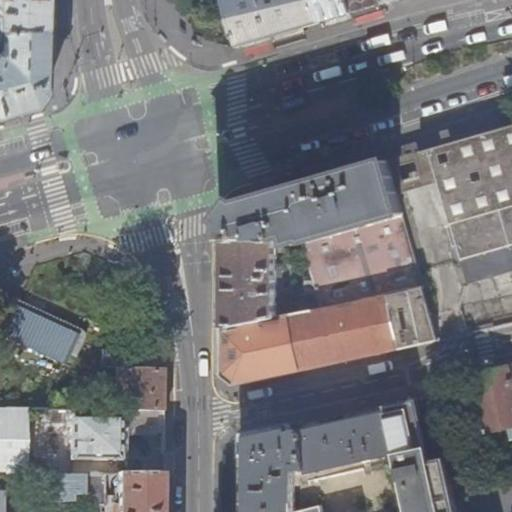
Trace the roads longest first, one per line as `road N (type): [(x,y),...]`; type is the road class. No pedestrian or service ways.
road 1 (primary): [(511,18),(137,125)]
road 2 (primary): [(153,175),(511,71)]
road 3 (residential): [(198,424),(405,377),(511,343)]
road 4 (secondary): [(153,175),(184,278),(198,424)]
road 5 (primary): [(0,217),(153,175)]
road 6 (primary): [(137,125),(0,161)]
road 7 (secondary): [(105,0),(137,125)]
